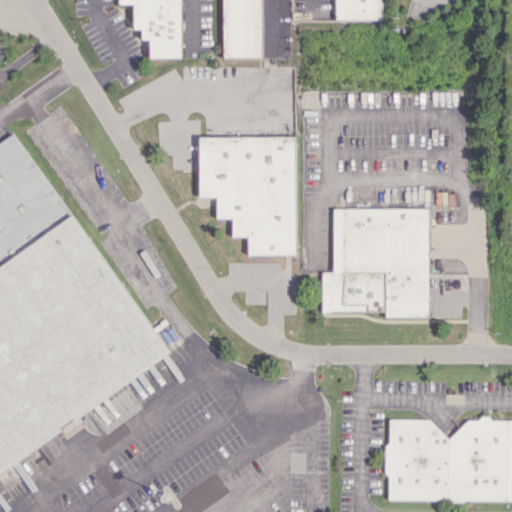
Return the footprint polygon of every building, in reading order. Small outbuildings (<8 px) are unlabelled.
[(179,0),(117,0),(118,4),(132,4),(132,29),(140,29),(140,39),(148,39),(148,58),(179,58),(179,0)] [(261,58),(260,0),(222,0),(223,58),(261,58)] [(381,0),(334,0),(335,19),(381,19),(381,0)] [(0,472),(80,421),(76,415),(164,358),(22,135),(0,149),(0,472)] [(295,254),(294,136),(197,137),(198,197),(215,197),(215,218),(230,218),(231,236),(246,236),(247,255),(295,254)] [(332,208),(333,272),(321,272),(321,312),(385,311),(385,317),(428,317),(427,208),(332,208)] [(388,499),(511,500),(511,419),(478,419),(477,420),(468,419),(448,438),(430,419),(389,418),(389,441),(385,445),(384,472),(388,477),(388,499)]
